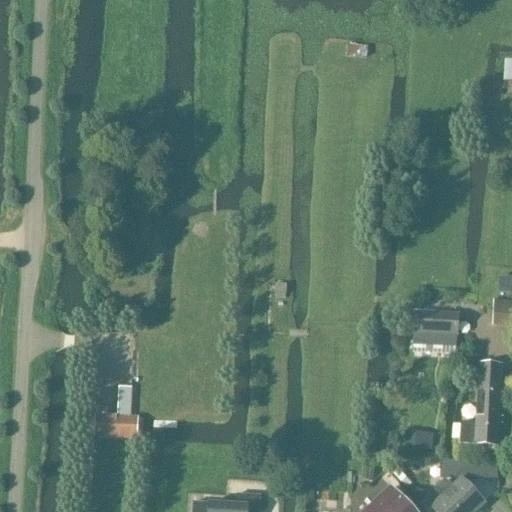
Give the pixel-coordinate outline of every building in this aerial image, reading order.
[(503,82),(511,83),(511,61),(504,61),(503,82)] [(492,328),(511,328),(511,301),(493,301),(492,328)] [(417,312),(416,336),(456,337),(458,337),(458,314),(417,312)] [(412,336),(412,356),(455,357),(456,337),(416,336),(412,336)] [(479,366),(475,425),(460,424),(459,445),(463,446),(474,446),(474,447),(496,448),(501,367),(479,366)] [(136,440),(137,420),(96,417),(95,438),(136,440)] [(440,479),(445,479),(473,480),(474,465),(458,463),(442,461),(440,479)] [(483,505),(484,505),(461,481),(461,482),(432,510),(431,509),(431,510),(432,511),(471,511),(472,511),(471,511),(475,511),(483,505)] [(410,511),(390,490),(366,511),(410,511)] [(259,511),(260,498),(236,496),(235,507),(193,505),(192,511),(259,511)]
